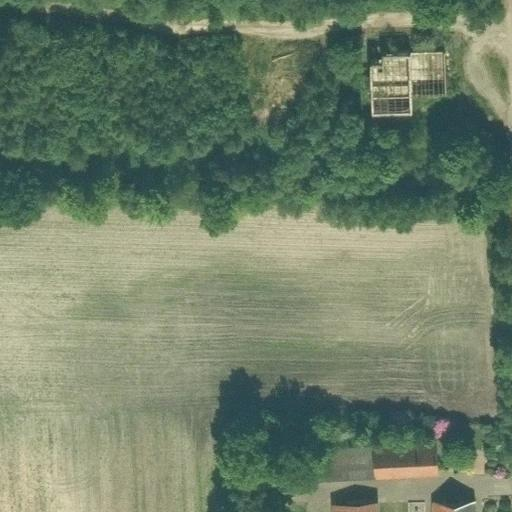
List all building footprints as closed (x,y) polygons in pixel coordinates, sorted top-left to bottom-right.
[(410,42),(411,83),(448,82),(447,39),(410,40),(410,42)] [(411,83),(410,42),(370,43),(372,106),(412,105),(411,83)] [(372,471),(372,473),(437,470),(436,435),(371,438),(371,442),(372,471)] [(302,475),(372,471),(371,442),(300,447),(302,475)] [(376,511),(376,494),(330,497),(331,511),(376,511)] [(474,511),(474,496),(430,496),(429,511),(474,511)]
